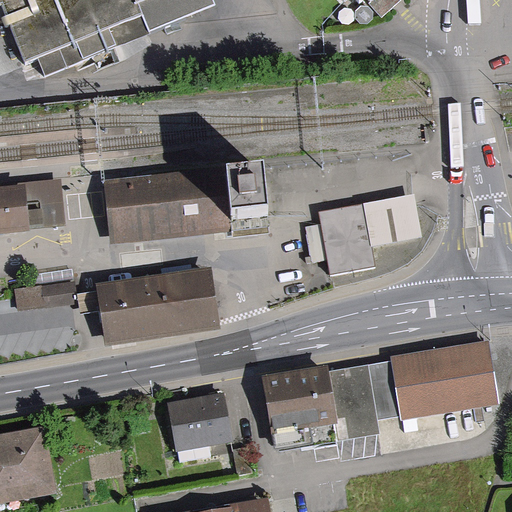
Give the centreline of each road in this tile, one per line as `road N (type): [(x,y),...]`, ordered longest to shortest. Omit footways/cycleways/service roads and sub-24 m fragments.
road 1 (primary): [(0,395),(477,303)]
road 2 (residential): [(452,0),(471,157),(477,303)]
road 3 (residential): [(283,480),(493,444),(511,409)]
